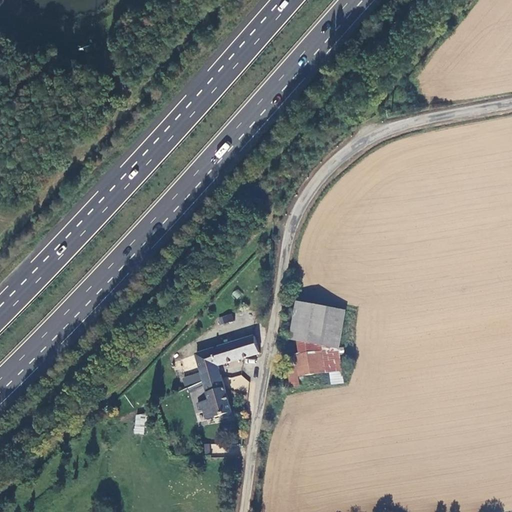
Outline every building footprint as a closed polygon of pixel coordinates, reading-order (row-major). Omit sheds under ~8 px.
[(291,338),(299,339),(339,346),(345,308),(297,300),(291,338)] [(232,314),(218,317),(219,324),(234,321),(232,314)] [(260,354),(255,337),(232,345),(237,361),(260,354)] [(299,339),(298,355),(340,347),(339,346),(299,339)] [(197,357),(202,372),(219,367),(237,361),(232,345),(197,357)] [(288,357),(291,378),(302,376),(343,368),(340,347),(298,355),(288,357)] [(233,413),(219,367),(202,372),(211,401),(203,403),(209,420),(233,413)] [(244,374),(228,378),(232,391),(248,387),(244,374)] [(304,384),(302,376),(291,378),(293,386),(304,384)] [(145,414),(134,414),(134,434),(145,434),(145,414)]
